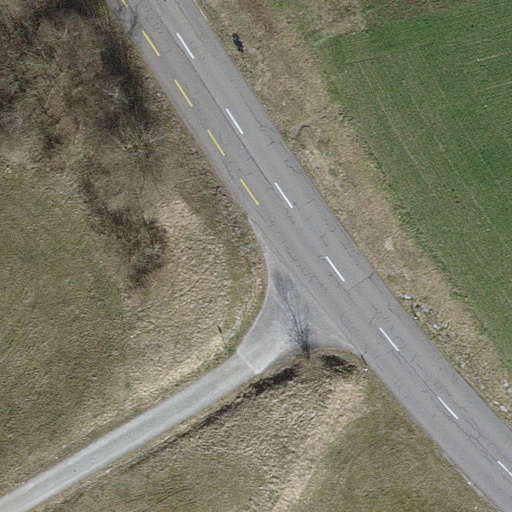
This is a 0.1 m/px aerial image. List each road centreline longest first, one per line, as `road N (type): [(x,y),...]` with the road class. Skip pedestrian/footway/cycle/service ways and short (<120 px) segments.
road 1 (tertiary): [(155,0),(346,284),(511,475)]
road 2 (track): [(346,284),(242,369),(0,509)]
